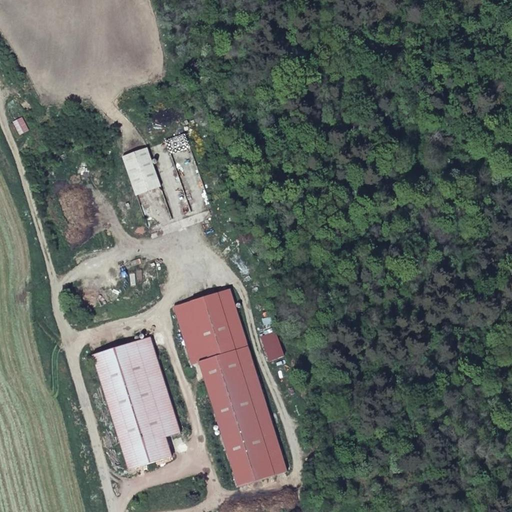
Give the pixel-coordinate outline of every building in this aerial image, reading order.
[(22,119),(14,122),(19,134),(27,131),(22,119)] [(123,158),(136,196),(161,187),(148,149),(123,158)] [(176,311),(196,369),(202,367),(243,491),(292,475),(232,293),(176,311)] [(262,338),(270,362),(283,358),(274,334),(262,338)] [(151,339),(95,357),(132,472),(174,459),(168,440),(183,435),(151,339)]
